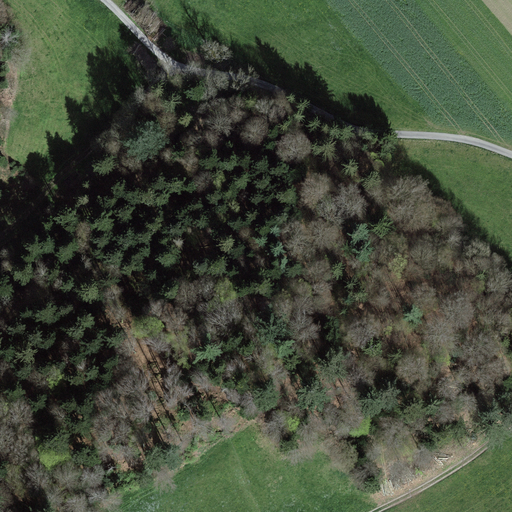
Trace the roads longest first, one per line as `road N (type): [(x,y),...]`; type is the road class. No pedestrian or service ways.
road 1 (track): [(0,325),(27,306),(94,212),(184,142),(237,79),(452,239),(511,301)]
road 2 (unclassified): [(511,154),(464,138),(378,132),(272,86),(195,70),(163,55),(106,0)]
road 3 (track): [(176,61),(0,238)]
road 4 (track): [(511,418),(451,467),(371,511)]
